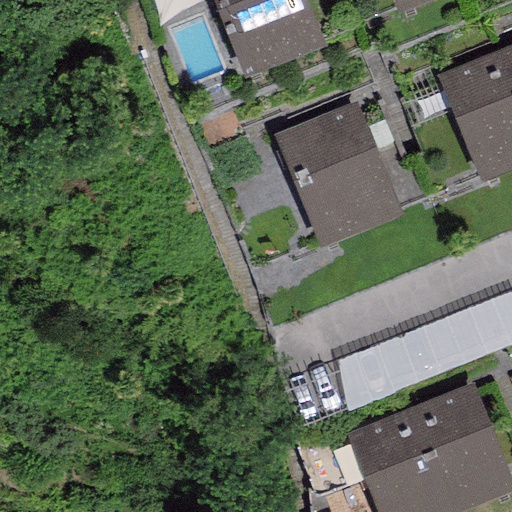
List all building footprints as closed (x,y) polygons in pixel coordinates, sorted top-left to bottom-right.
[(303,0),(210,0),(244,86),(325,54),(303,0)] [(386,0),(396,23),(454,0),(386,0)] [(511,53),(498,59),(511,91),(511,53)] [(511,179),(511,91),(498,59),(436,85),(481,192),(511,179)] [(355,111),(274,145),(320,256),(401,223),(355,111)] [(362,403),(511,340),(511,289),(344,359),(362,403)] [(404,411),(444,511),(472,511),(511,496),(511,491),(470,385),(404,411)] [(444,511),(404,411),(342,435),(372,511),(444,511)]
